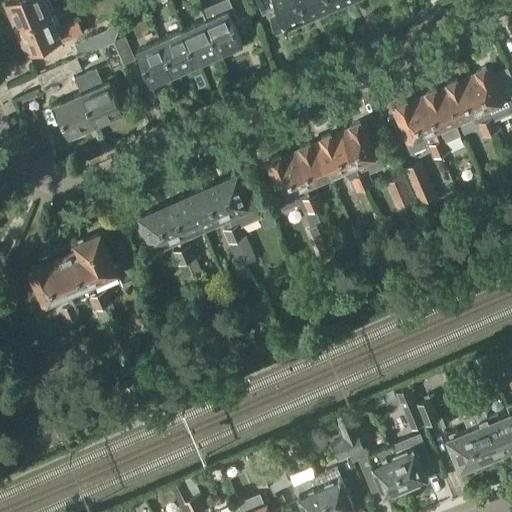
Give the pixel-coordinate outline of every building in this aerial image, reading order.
[(6,0),(17,26),(52,11),(47,0),(6,0)] [(244,42),(235,20),(238,19),(233,7),(234,7),(230,0),(218,0),(202,7),(206,17),(221,51),(244,42)] [(310,14),(311,14),(305,0),(260,0),(264,8),(278,2),(281,9),(269,15),(277,33),(312,18),(310,14)] [(312,18),(336,7),(333,0),(305,0),(311,14),(310,14),(312,18)] [(52,11),(17,26),(28,51),(38,46),(40,50),(84,31),(78,18),(58,26),(52,11)] [(221,51),(206,17),(183,28),(197,62),(221,51)] [(99,35),(87,41),(91,51),(115,40),(110,28),(98,33),(99,35)] [(197,62),(183,28),(160,37),(175,71),(197,62)] [(126,36),(115,40),(124,63),(136,58),(126,36)] [(137,47),(152,82),(175,71),(160,37),(137,47)] [(69,60),(74,72),(83,68),(78,56),(69,60)] [(38,74),(43,85),(74,72),(69,60),(38,74)] [(477,69),(478,72),(469,76),(493,131),(502,127),(496,114),(495,115),(490,103),(505,97),(492,66),(487,68),(486,65),(477,69)] [(97,66),(76,75),(82,91),(96,122),(124,111),(110,79),(104,82),(97,66)] [(470,112),(475,124),(478,123),(483,135),(493,131),(469,76),(458,80),(457,77),(448,81),(449,84),(441,88),(447,100),(451,98),(459,114),(459,117),(470,112)] [(427,90),(428,93),(419,97),(442,151),(450,148),(445,136),(440,125),(459,117),(459,114),(451,98),(447,100),(441,88),(437,89),(436,87),(427,90)] [(51,104),(58,120),(63,117),(70,134),(96,122),(82,91),(51,104)] [(395,108),(413,150),(429,144),(434,155),(442,151),(419,97),(408,102),(407,99),(398,103),(399,106),(395,108)] [(351,124),(352,126),(342,131),(365,186),(374,182),(366,163),(380,156),(379,154),(380,154),(366,120),(361,122),(360,120),(351,124)] [(335,177),(346,172),(351,177),(357,190),(365,186),(342,131),(332,135),(331,132),(322,136),(323,139),(315,142),(323,160),(327,158),(334,174),(333,175),(335,177)] [(302,148),(292,152),(307,186),(333,175),(334,174),(327,158),(323,160),(315,142),(311,144),(310,141),(301,145),(302,148)] [(284,207),(285,209),(301,203),(311,226),(322,221),(316,206),(311,194),(310,194),(307,186),(292,152),(282,156),(281,154),(271,158),(273,161),(268,163),(281,194),(279,195),(284,207)] [(406,167),(421,201),(438,194),(422,159),(406,167)] [(251,203),(238,172),(215,182),(249,260),(257,257),(248,234),(244,224),(263,216),(256,200),(251,203)] [(387,182),(398,208),(415,201),(404,175),(387,182)] [(223,228),(229,242),(230,242),(239,264),(249,260),(215,182),(188,194),(195,210),(199,208),(205,223),(206,227),(229,216),(232,224),(223,228)] [(323,203),(317,191),(311,194),(316,206),(323,203)] [(195,210),(188,194),(164,204),(179,238),(206,227),(205,223),(199,208),(195,210)] [(141,214),(155,248),(179,238),(164,204),(141,214)] [(119,273),(101,232),(78,242),(96,283),(119,273)] [(74,301),(75,304),(90,297),(96,309),(105,305),(99,290),(96,291),(92,284),(96,283),(78,242),(76,242),(79,250),(55,260),(69,294),(67,295),(71,303),(74,301)] [(182,246),(194,273),(204,269),(192,242),(182,246)] [(194,273),(182,246),(173,250),(186,279),(195,275),(194,273)] [(33,267),(34,270),(30,272),(44,305),(67,295),(69,294),(55,260),(43,265),(42,263),(33,267)] [(114,301),(107,287),(99,290),(105,305),(114,301)] [(341,320),(360,312),(354,298),(335,306),(341,320)] [(74,301),(71,303),(61,307),(67,320),(80,314),(75,304),(74,301)] [(418,402),(411,385),(396,392),(412,428),(426,422),(418,402)] [(426,398),(418,402),(426,422),(440,416),(433,400),(438,398),(434,390),(424,395),(426,398)] [(481,398),(479,391),(472,394),(479,411),(487,408),(482,398),(481,398)] [(358,416),(375,408),(370,396),(352,404),(358,416)] [(482,398),(487,408),(492,406),(488,396),(482,398)] [(358,458),(369,482),(379,478),(386,493),(407,485),(391,443),(370,452),(368,446),(366,447),(349,406),(335,412),(344,435),(354,459),(358,458)] [(498,413),(497,411),(489,415),(504,451),(511,447),(511,411),(511,408),(498,413)] [(479,419),(479,421),(469,425),(482,459),(504,451),(489,415),(479,419)] [(457,430),(456,428),(446,432),(461,468),(482,459),(469,425),(457,430)] [(428,476),(425,469),(435,465),(421,431),(391,443),(407,485),(428,476)] [(330,440),(340,464),(354,459),(344,435),(330,440)] [(267,446),(265,442),(255,447),(272,480),(281,476),(267,445),(267,446)] [(248,451),(255,467),(251,469),(259,486),(272,480),(255,447),(248,451)] [(342,511),(354,507),(338,466),(317,474),(332,511),(342,511)] [(185,476),(184,479),(199,510),(208,505),(193,472),(185,476)] [(295,483),(307,511),(332,511),(317,474),(295,483)] [(163,483),(165,489),(172,486),(184,511),(193,511),(199,510),(184,479),(173,484),(171,479),(163,483)] [(270,511),(265,500),(243,509),(244,511),(270,511)]
